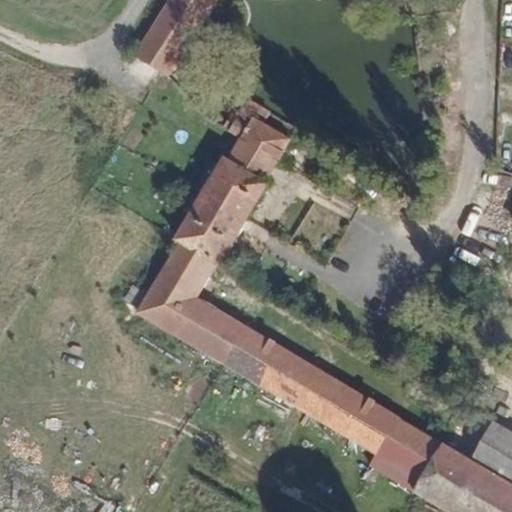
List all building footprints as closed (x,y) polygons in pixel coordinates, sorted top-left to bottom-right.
[(180,0),(142,63),(141,64),(177,89),(196,108),(204,118),(218,104),(202,86),(213,70),(193,55),(216,19),(223,9),(228,0),(180,0)] [(288,176),(302,154),(250,121),(237,142),(238,142),(249,150),(288,176)] [(275,197),(288,176),(249,150),(236,171),(275,197)] [(232,172),(181,253),(185,255),(225,279),(230,282),(282,202),(275,197),(236,171),(233,169),(232,172)] [(262,347),(205,312),(225,279),(185,255),(145,322),(241,381),(262,347)] [(262,347),(241,381),(246,385),(267,350),(262,347)] [(267,350),(246,385),(340,443),(362,408),(267,350)] [(378,466),(374,473),(415,499),(441,456),(362,408),(340,443),(378,466)] [(511,444),(488,484),(511,498),(511,444)] [(511,511),(511,498),(488,484),(441,456),(415,499),(437,511),(511,511)]
